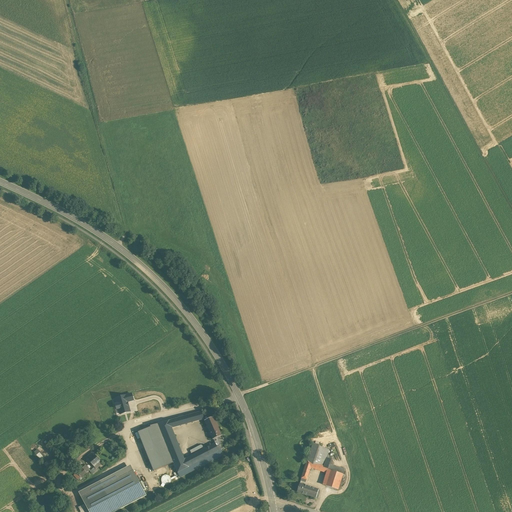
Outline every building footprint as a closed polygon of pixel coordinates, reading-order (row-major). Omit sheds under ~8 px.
[(119,409),(121,414),(130,412),(127,402),(133,400),(131,394),(116,399),(118,404),(115,405),(117,410),(119,409)] [(202,412),(183,417),(185,424),(203,419),(204,418),(202,412)] [(222,436),(214,417),(204,421),(213,440),(222,436)] [(179,418),(168,421),(171,428),(181,425),(179,418)] [(171,428),(168,421),(150,426),(151,427),(157,443),(164,440),(173,463),(177,473),(187,468),(184,460),(171,428)] [(157,443),(151,427),(139,432),(155,471),(173,463),(164,440),(157,443)] [(51,433),(45,438),(50,444),(57,439),(51,433)] [(308,447),(309,444),(308,442),(306,440),(304,439),(301,440),(299,442),(299,445),(299,447),(301,449),(304,450),(306,449),(308,447)] [(192,455),(184,460),(187,468),(219,451),(215,444),(207,448),(192,455)] [(329,449),(313,444),(307,461),(313,463),(323,466),(327,457),(329,449)] [(190,451),(192,455),(207,448),(201,445),(190,451)] [(187,468),(177,473),(180,478),(221,456),(219,451),(187,468)] [(38,455),(47,466),(51,463),(42,452),(38,455)] [(100,461),(92,453),(86,458),(94,467),(100,461)] [(327,457),(323,466),(344,473),(345,469),(330,464),(332,458),(327,457)] [(305,485),(311,468),(313,463),(307,461),(300,483),(305,485)] [(339,488),(344,473),(323,466),(313,463),(311,468),(313,468),(326,473),(322,483),(338,488),(339,488)] [(86,464),(74,474),(79,481),(91,470),(86,464)] [(133,471),(81,498),(88,511),(113,511),(146,495),(133,471)] [(169,482),(170,480),(169,477),(167,476),(165,475),(163,476),(161,478),(160,480),(161,482),(163,484),(165,485),(167,484),(169,482)] [(305,485),(300,483),(297,492),(305,495),(307,486),(305,485)] [(318,490),(307,486),(305,495),(315,498),(318,490)]
